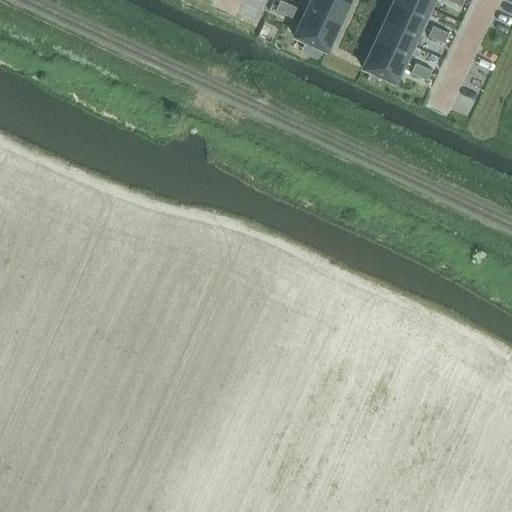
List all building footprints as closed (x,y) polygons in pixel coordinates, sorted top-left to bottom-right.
[(311,0),(303,18),(335,33),(344,15),(312,0),(311,0)] [(312,0),(344,15),(350,0),(312,0)] [(421,28),(430,10),(409,0),(394,0),(389,13),(421,28)] [(409,0),(430,10),(434,0),(409,0)] [(283,15),(288,5),(280,1),(275,12),(283,15)] [(292,19),(296,9),(288,5),(283,15),(292,19)] [(380,32),(413,47),(421,28),(389,13),(380,32)] [(335,33),(303,18),(294,38),(326,53),(335,33)] [(436,41),(441,31),(433,27),(428,37),(436,41)] [(441,31),(436,41),(444,45),(449,35),(441,31)] [(372,50),(404,65),(413,47),(380,32),(372,50)] [(372,50),(362,70),(395,85),(404,65),(372,50)] [(423,68),(415,64),(411,74),(419,78),(423,68)] [(423,68),(419,78),(427,82),(432,72),(423,68)]
